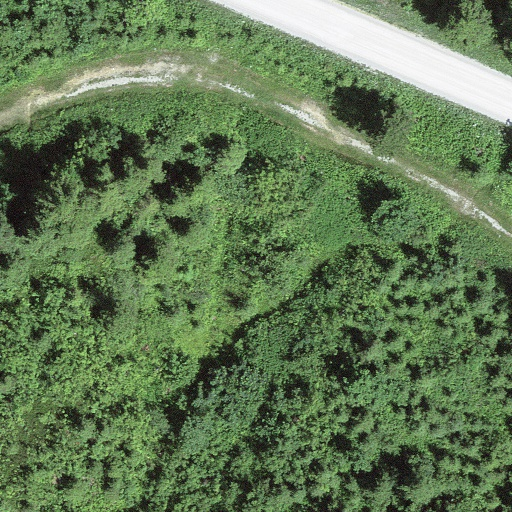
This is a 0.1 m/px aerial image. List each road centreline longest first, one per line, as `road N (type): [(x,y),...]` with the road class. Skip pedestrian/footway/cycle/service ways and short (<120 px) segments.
road 1 (track): [(0,123),(47,99),(140,83),(251,93),(511,237)]
road 2 (unclassified): [(272,0),(511,100)]
